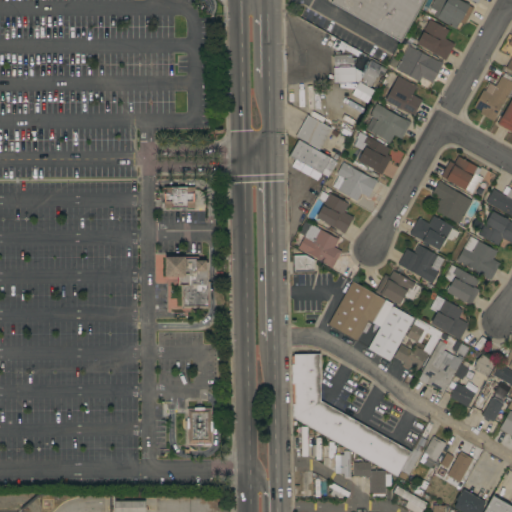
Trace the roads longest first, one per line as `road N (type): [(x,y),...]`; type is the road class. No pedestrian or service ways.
road 1 (residential): [(511,0),(369,254)]
road 2 (residential): [(269,335),(317,337),(511,451)]
road 3 (primary): [(269,335),(267,159)]
road 4 (primary): [(243,168),(246,335)]
road 5 (primary): [(237,0),(242,151)]
road 6 (primary): [(273,474),(269,335)]
road 7 (primary): [(246,335),(247,472)]
